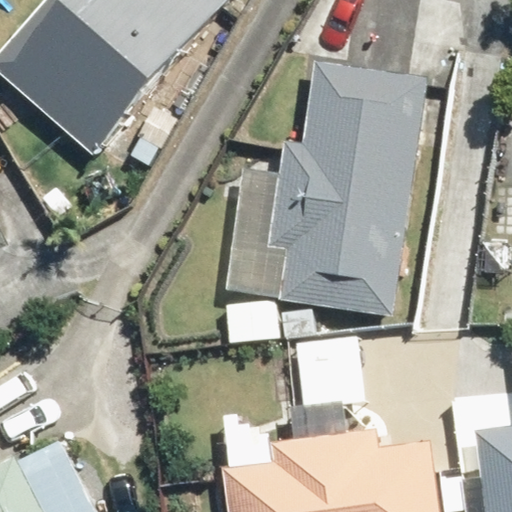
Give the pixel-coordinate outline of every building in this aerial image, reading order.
[(58,0),(0,65),(0,69),(101,159),(242,0),(79,0),(76,3),(72,0),(58,0)] [(232,294),(402,319),(439,81),(324,63),(311,146),(294,144),(289,176),(251,171),(232,294)] [(0,257),(16,249),(0,218),(0,257)] [(232,307),(236,345),(286,340),(283,303),(232,307)] [(311,411),(372,404),(365,338),(304,345),(311,411)] [(511,511),(511,429),(482,433),(492,511),(511,511)] [(229,473),(234,511),(447,511),(438,442),(387,449),(384,431),(279,445),(282,466),(229,473)] [(0,511),(50,511),(23,459),(8,467),(0,451),(0,511)]
